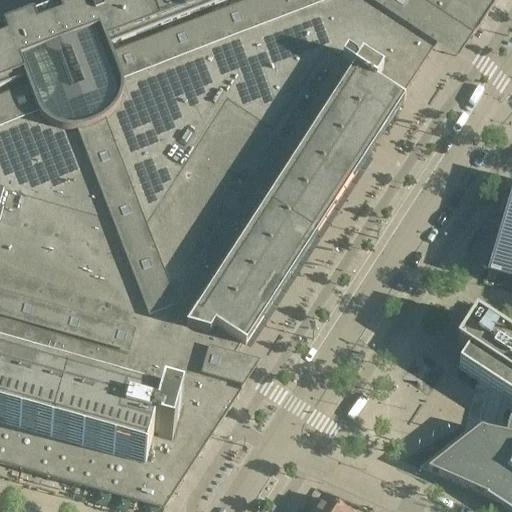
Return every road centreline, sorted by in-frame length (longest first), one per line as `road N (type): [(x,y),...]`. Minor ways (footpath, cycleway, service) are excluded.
road 1 (secondary): [(270,450),(474,138)]
road 2 (unclassified): [(419,511),(270,450)]
